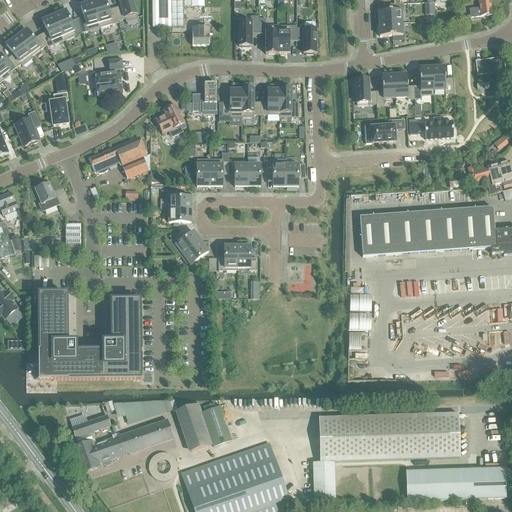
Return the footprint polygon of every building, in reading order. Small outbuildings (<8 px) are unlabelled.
[(118,22),(114,10),(108,12),(104,0),(102,0),(92,3),(100,29),(118,24),(118,22)] [(125,20),(126,24),(138,20),(131,0),(118,0),(121,8),(114,10),(118,22),(125,20)] [(192,0),(151,0),(152,28),(183,28),(183,8),(192,8),(192,0)] [(203,0),(192,0),(192,8),(204,8),(203,0)] [(491,16),(489,0),(484,0),(479,1),(480,9),(469,10),(470,18),(491,16)] [(84,19),(77,20),(82,35),(90,31),(100,29),(92,3),(80,7),(84,19)] [(379,25),(401,24),(401,12),(404,12),(403,5),(400,5),(394,6),(389,6),(390,12),(378,13),(379,25)] [(65,12),(54,17),(64,42),(82,35),(77,20),(70,23),(65,12)] [(47,33),(40,36),(46,48),(47,50),(64,42),(54,17),(42,22),(47,33)] [(251,35),(258,35),(258,20),(258,18),(250,18),(250,22),(239,22),(239,48),(241,48),(241,49),(248,49),(248,48),(251,48),(251,35)] [(265,56),(277,56),(277,28),(277,32),(266,32),(266,20),(258,20),(258,35),(265,35),(265,56)] [(303,30),(296,30),(296,43),(303,43),(303,55),(306,55),(306,56),(313,56),(313,55),(316,55),(316,29),(315,29),(315,25),(314,23),(305,23),(304,25),(304,29),(303,29),(303,30)] [(402,37),(401,24),(379,25),(379,38),(402,37)] [(296,28),(277,28),(277,56),(278,56),(278,55),(289,55),(289,43),(296,43),(296,30),(296,28)] [(211,36),(211,30),(192,29),(192,47),(209,47),(209,36),(211,36)] [(26,31),(16,38),(31,59),(31,58),(46,48),(40,36),(33,41),(26,31)] [(31,59),(16,38),(6,46),(13,56),(8,60),(15,70),(21,66),(22,68),(33,60),(31,58),(31,59)] [(116,45),(106,48),(108,56),(119,54),(116,45)] [(0,60),(0,80),(2,83),(12,76),(0,60)] [(72,60),(57,66),(61,74),(75,66),(73,62),(72,60)] [(109,62),(110,75),(119,74),(118,71),(122,70),(121,61),(109,62)] [(475,63),(477,77),(492,75),(491,61),(475,63)] [(76,67),(67,72),(70,78),(79,73),(76,67)] [(420,88),(413,88),(414,101),(421,101),(421,97),(433,97),(433,92),(432,92),(431,69),(419,70),(420,88)] [(445,69),(431,69),(432,92),(433,92),(444,91),(445,96),(453,96),(453,80),(445,80),(445,69)] [(120,74),(119,74),(110,75),(96,76),(98,97),(122,95),(120,74)] [(54,103),(49,104),(53,127),(68,125),(64,103),(67,103),(66,95),(63,75),(57,78),(60,96),(57,96),(54,97),(54,103)] [(406,76),(394,77),(395,100),(407,99),(407,102),(414,101),(413,88),(407,88),(406,76)] [(382,93),(375,93),(376,107),(376,109),(383,109),(383,100),(395,100),(394,77),(381,78),(382,93)] [(376,107),(375,93),(368,94),(368,81),(355,81),(356,87),(354,87),(355,94),(356,94),(356,105),(368,105),(368,107),(376,107)] [(204,96),(192,96),(192,105),(192,113),(202,113),(202,115),(216,115),(216,85),(204,85),(204,96)] [(229,119),(241,119),(241,91),(230,91),(230,104),(222,104),(222,117),(229,117),(229,119)] [(241,91),(241,119),(253,119),(253,117),(260,117),(260,104),(253,104),(253,91),(241,91)] [(260,104),(260,117),(279,117),(279,91),(267,91),(267,104),(260,104)] [(279,91),(279,117),(279,119),(298,119),(298,104),(291,104),(291,91),(279,91)] [(165,116),(155,121),(162,136),(169,133),(171,139),(182,134),(181,131),(186,129),(184,125),(176,107),(170,110),(169,109),(166,110),(165,112),(164,113),(165,116)] [(14,126),(23,148),(30,145),(30,147),(37,144),(36,142),(38,142),(32,128),(40,125),(35,113),(27,116),(29,120),(14,126)] [(452,123),(443,124),(442,119),(433,119),(434,124),(423,125),(424,127),(418,128),(418,122),(409,123),(410,136),(419,136),(419,133),(424,132),(425,141),(453,139),(452,123)] [(388,127),(370,129),(371,145),(395,143),(395,132),(404,131),(404,121),(388,122),(388,127)] [(83,126),(74,130),(75,138),(86,134),(83,126)] [(0,158),(8,155),(0,133),(0,158)] [(211,134),(195,134),(195,145),(211,145),(211,134)] [(505,136),(501,139),(506,146),(511,143),(505,136)] [(139,139),(104,154),(90,160),(95,174),(121,163),(128,180),(147,172),(142,159),(146,157),(139,139)] [(197,189),(209,189),(209,161),(197,161),(197,189)] [(209,161),(209,189),(222,189),(222,176),(228,176),(228,164),(222,164),(222,161),(209,161)] [(511,176),(509,163),(498,166),(502,183),(504,191),(511,189),(511,176)] [(247,166),(235,166),(235,189),(247,189),(247,166)] [(247,189),(259,189),(259,166),(247,166),(247,189)] [(285,166),(273,166),(273,189),(285,189),(285,166)] [(297,189),(297,166),(285,166),(285,189),(297,189)] [(494,185),(502,183),(498,166),(487,169),(489,179),(486,180),(486,181),(487,181),(490,195),(497,194),(494,185)] [(474,184),(486,181),(486,180),(489,179),(487,169),(474,172),(473,168),(467,169),(470,179),(473,178),(474,184)] [(450,189),(465,188),(465,178),(449,179),(450,189)] [(39,205),(42,212),(43,214),(59,207),(54,193),(52,194),(48,185),(42,187),(40,186),(37,187),(37,189),(35,190),(41,204),(39,205)] [(511,190),(503,193),(505,203),(511,200),(511,190)] [(126,193),(126,202),(138,202),(138,193),(126,193)] [(166,193),(166,212),(191,212),(191,199),(178,199),(178,193),(166,193)] [(20,218),(17,211),(10,194),(0,198),(0,210),(3,217),(5,220),(9,222),(20,218)] [(511,230),(490,232),(489,209),(359,218),(362,258),(487,249),(487,256),(499,255),(499,258),(509,257),(511,253),(511,230)] [(191,212),(166,212),(168,212),(168,224),(191,224),(191,212)] [(4,224),(0,225),(0,260),(14,256),(4,224)] [(66,226),(66,251),(81,251),(80,226),(66,226)] [(169,243),(180,258),(200,243),(193,234),(183,241),(179,235),(169,243)] [(16,252),(21,250),(17,238),(12,240),(16,252)] [(200,243),(180,258),(188,268),(208,253),(200,243)] [(218,272),(237,272),(237,247),(224,247),(224,260),(218,260),(218,272)] [(237,247),(237,272),(237,270),(249,270),(249,272),(257,272),(257,260),(249,260),(249,247),(237,247)] [(0,317),(1,317),(5,321),(17,310),(12,303),(13,302),(6,293),(5,295),(0,288),(0,317)] [(259,293),(251,293),(251,301),(259,301),(259,293)] [(38,382),(104,381),(104,352),(75,352),(75,344),(68,345),(67,302),(66,302),(66,296),(56,296),(56,294),(37,295),(38,382)] [(351,295),(350,312),(372,313),(373,296),(351,295)] [(104,344),(104,381),(140,381),(140,301),(117,301),(117,302),(111,303),(111,313),(110,313),(110,344),(104,344)] [(349,331),(371,332),(372,315),(350,314),(349,331)] [(362,334),(349,334),(349,360),(368,360),(368,349),(362,349),(362,334)] [(26,343),(18,343),(18,352),(24,352),(26,352),(26,343)] [(172,402),(169,403),(173,414),(177,412),(174,401),(172,402)] [(219,408),(201,414),(198,405),(177,412),(191,453),(212,445),(213,449),(231,442),(219,408)] [(458,415),(318,419),(319,463),(334,463),(459,459),(458,415)] [(87,424),(72,429),(76,440),(79,448),(93,443),(94,446),(96,446),(92,434),(110,428),(107,417),(87,424)] [(79,448),(71,451),(80,477),(101,469),(100,465),(104,464),(105,467),(111,465),(110,462),(173,440),(166,421),(96,446),(94,446),(93,443),(79,448)] [(275,511),(273,505),(287,500),(268,445),(182,475),(194,511),(275,511)] [(174,456),(156,456),(157,470),(154,470),(155,481),(171,480),(170,472),(175,472),(174,456)] [(319,463),(313,464),(314,506),(336,505),(334,463),(319,463)] [(506,500),(505,470),(415,473),(416,503),(506,500)]
